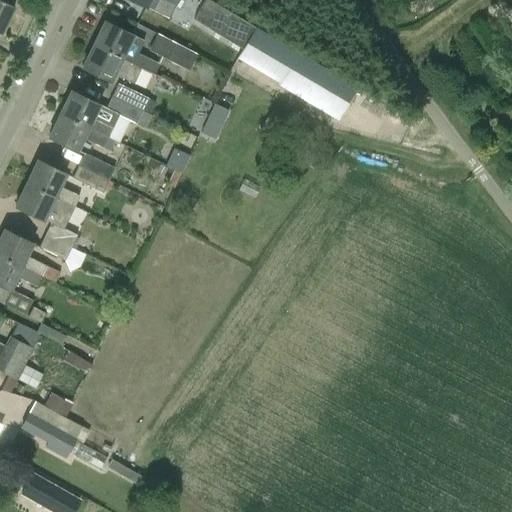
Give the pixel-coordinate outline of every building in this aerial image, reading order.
[(0,0),(0,34),(0,35),(14,7),(0,0)] [(131,0),(167,18),(172,8),(176,0),(131,0)] [(237,58),(280,83),(279,84),(339,119),(357,88),(254,28),(206,0),(203,0),(201,5),(195,19),(243,48),(237,58)] [(104,22),(93,45),(140,68),(155,75),(159,65),(124,48),(131,35),(104,22)] [(149,50),(188,71),(197,54),(157,34),(149,50)] [(132,85),(135,78),(140,68),(93,45),(82,68),(109,81),(112,75),(132,85)] [(111,97),(142,111),(148,99),(117,84),(111,97)] [(106,108),(98,104),(71,91),(59,115),(106,137),(111,127),(117,115),(136,123),(142,111),(111,97),(106,108)] [(221,126),(228,111),(214,104),(207,119),(221,126)] [(272,110),(260,130),(275,140),(288,120),(272,110)] [(82,137),(102,147),(103,147),(108,138),(106,137),(59,115),(48,137),(75,150),(82,137)] [(176,147),(167,165),(183,172),(191,155),(176,147)] [(108,180),(114,168),(84,153),(78,166),(108,180)] [(58,187),(64,174),(37,160),(26,183),(73,206),(78,196),(58,187)] [(102,193),(108,180),(78,166),(72,178),(102,193)] [(173,170),(166,185),(173,188),(180,174),(173,170)] [(26,183),(15,206),(42,220),(42,219),(50,223),(62,229),(68,216),(73,206),(26,183)] [(50,223),(44,236),(70,248),(76,235),(62,229),(50,223)] [(23,256),(30,243),(3,230),(0,236),(0,256),(40,276),(41,276),(46,267),(44,266),(23,256)] [(38,248),(64,261),(71,248),(70,248),(44,236),(38,248)] [(0,302),(25,314),(32,300),(8,289),(15,275),(35,285),(40,276),(0,256),(0,302)] [(46,267),(41,276),(53,282),(58,273),(46,267)] [(27,316),(40,323),(45,313),(32,307),(27,316)] [(65,335),(40,323),(35,331),(61,344),(65,335)] [(0,369),(8,374),(16,378),(32,348),(10,337),(6,346),(0,342),(0,369)] [(10,393),(17,379),(16,378),(8,374),(0,390),(10,393)] [(56,426),(63,414),(43,404),(35,400),(29,412),(56,426)] [(57,427),(56,426),(29,412),(21,426),(48,441),(50,442),(57,427)] [(75,437),(78,438),(83,441),(90,429),(66,416),(63,414),(56,426),(57,427),(75,437)] [(50,442),(48,441),(45,446),(65,457),(75,437),(57,427),(50,442)] [(106,468),(117,474),(122,465),(110,459),(106,468)]
